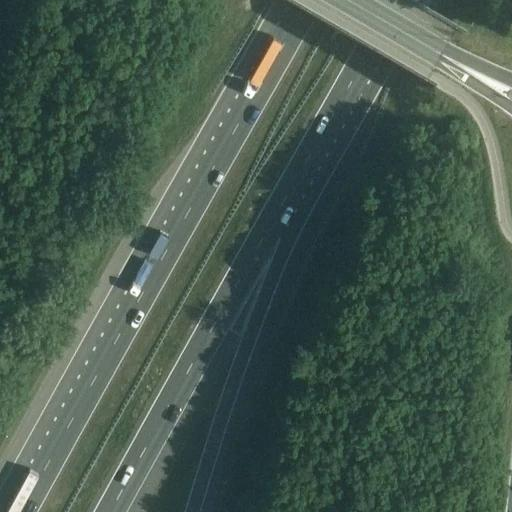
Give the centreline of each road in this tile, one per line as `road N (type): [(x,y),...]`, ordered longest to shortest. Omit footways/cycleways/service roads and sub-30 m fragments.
road 1 (motorway): [(310,0),(21,511)]
road 2 (motorway): [(115,511),(266,229)]
road 3 (motorway): [(196,511),(242,362),(266,229)]
road 4 (motorway): [(266,229),(399,0)]
